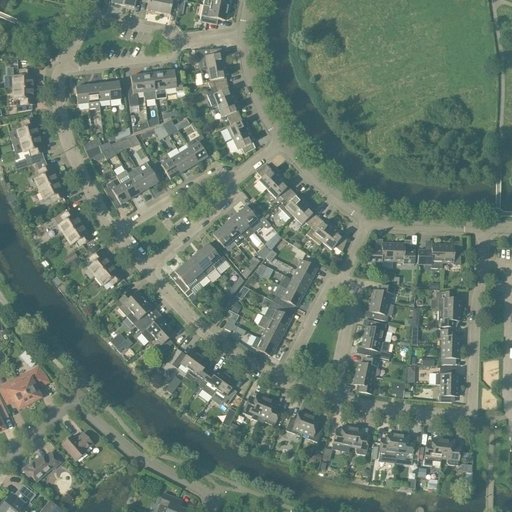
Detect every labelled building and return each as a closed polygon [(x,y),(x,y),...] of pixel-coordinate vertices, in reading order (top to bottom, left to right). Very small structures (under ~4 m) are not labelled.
[(123,0),(122,6),(134,8),(135,0),(123,0)] [(158,13),(160,0),(145,0),(148,1),(146,11),(158,13)] [(160,0),(158,13),(169,15),(172,5),(178,7),(179,0),(160,0)] [(210,7),(227,10),(227,9),(229,9),(230,2),(229,1),(229,0),(203,0),(203,6),(210,7)] [(227,12),(227,10),(210,7),(203,6),(200,22),(217,26),(218,20),(225,21),(225,20),(227,20),(228,13),(227,12)] [(200,71),(227,66),(225,57),(220,58),(219,55),(222,55),(221,49),(208,50),(210,57),(205,57),(207,69),(200,70),(200,71)] [(210,89),(227,84),(226,79),(223,79),(223,76),(228,75),(227,66),(200,71),(201,75),(201,76),(202,79),(201,79),(202,80),(203,84),(207,83),(208,83),(210,89)] [(13,88),(33,88),(33,70),(20,70),(20,76),(13,76),(13,88)] [(174,72),(163,73),(165,90),(164,90),(164,96),(165,96),(165,95),(176,93),(177,98),(184,97),(181,80),(175,81),(174,72)] [(165,90),(163,73),(152,74),(154,92),(164,90),(165,90)] [(154,92),(152,74),(142,76),(144,93),(154,92)] [(144,93),(142,76),(130,77),(133,94),(128,95),(130,107),(138,106),(137,94),(144,93)] [(107,84),(110,101),(121,100),(119,83),(107,84)] [(99,103),(110,101),(107,84),(97,85),(99,103)] [(212,109),(218,107),(236,99),(233,91),(227,93),(226,90),(229,89),(227,84),(210,89),(212,91),(208,93),(207,95),(209,100),(210,100),(213,108),(212,108),(212,109)] [(100,112),(99,103),(97,85),(86,87),(88,104),(89,110),(95,109),(95,111),(99,112),(100,112)] [(88,104),(86,87),(75,88),(77,105),(88,104)] [(33,105),(33,88),(13,88),(13,100),(17,100),(17,106),(33,105)] [(229,122),(240,117),(238,112),(235,113),(234,110),(239,108),(236,99),(218,107),(222,118),(226,116),(229,122)] [(26,121),(34,119),(32,113),(24,114),(26,121)] [(232,140),(250,132),(246,123),(241,126),(240,123),(242,122),(240,117),(229,122),(231,127),(227,129),(232,140)] [(149,129),(159,125),(158,123),(158,122),(158,118),(147,122),(147,125),(149,129)] [(20,142),(39,136),(34,119),(22,122),(24,128),(17,130),(20,142)] [(178,131),(189,124),(186,119),(174,126),(178,131)] [(149,129),(147,125),(147,122),(132,128),(133,134),(149,129)] [(254,140),(250,132),(232,140),(237,151),(241,149),(244,155),(255,149),(253,144),(250,145),(249,142),(254,140)] [(198,163),(207,158),(202,149),(208,146),(201,135),(186,144),(188,148),(189,149),(198,163)] [(44,153),(39,136),(20,142),(23,153),(30,151),(32,156),(44,153)] [(95,148),(99,147),(101,146),(99,139),(93,141),(94,145),(95,148)] [(95,148),(94,145),(93,141),(83,144),(85,152),(95,148)] [(121,142),(109,146),(111,150),(123,146),(121,142)] [(111,150),(109,146),(108,143),(101,146),(99,147),(100,151),(103,150),(104,153),(111,150)] [(100,151),(99,147),(95,148),(85,152),(87,157),(100,151)] [(198,163),(189,149),(188,148),(189,149),(180,154),(189,169),(198,163)] [(189,169),(180,154),(170,160),(179,175),(189,169)] [(26,160),(13,164),(15,171),(28,167),(26,160)] [(179,175),(170,160),(161,166),(170,180),(179,175)] [(39,190),(58,181),(50,165),(39,171),(41,176),(34,179),(39,190)] [(267,190),(281,176),(275,170),(271,174),(269,172),(271,170),(266,165),(256,173),(262,179),(258,182),(267,190)] [(149,189),(158,183),(149,168),(140,174),(149,189)] [(149,189),(140,174),(139,174),(136,169),(127,174),(130,179),(139,194),(149,189)] [(130,179),(127,174),(125,171),(116,176),(121,185),(130,200),(139,194),(130,179)] [(281,203),(292,192),(288,187),(286,189),(284,187),(288,183),(281,176),(267,190),(276,199),(279,196),(283,200),(281,203)] [(65,197),(58,181),(39,190),(44,200),(51,197),(54,203),(65,197)] [(130,200),(121,185),(116,188),(112,182),(106,186),(107,187),(104,190),(110,200),(115,197),(120,206),(130,200)] [(293,217),(307,203),(300,196),(296,200),(294,198),(296,196),(292,192),(281,203),(282,204),(279,208),(290,220),(293,217)] [(310,227),(318,218),(313,213),(311,215),(309,213),(313,209),(307,203),(293,217),(302,226),(305,222),(310,227)] [(254,234),(262,227),(265,229),(267,229),(270,226),(257,210),(252,214),(246,207),(238,214),(254,234)] [(65,235),(81,225),(72,210),(61,217),(65,222),(58,226),(65,235)] [(254,234),(238,214),(229,221),(241,234),(249,228),(254,234)] [(322,243),(334,227),(327,221),(323,226),(321,224),(323,222),(318,218),(310,227),(315,232),(312,235),(322,243)] [(241,234),(229,221),(221,228),(232,241),(238,248),(241,245),(243,247),(247,243),(240,235),(241,234)] [(91,240),(81,225),(65,235),(71,245),(77,241),(80,246),(91,240)] [(322,243),(331,251),(334,247),(342,253),(347,241),(340,235),(341,233),(334,227),(322,243)] [(232,241),(221,228),(213,235),(224,249),(232,241)] [(270,252),(276,244),(272,238),(264,245),(270,252)] [(392,262),(393,245),(382,244),(382,250),(368,250),(368,263),(382,264),(382,261),(392,262)] [(92,254),(98,249),(94,245),(89,250),(92,254)] [(200,252),(215,270),(226,261),(217,250),(214,252),(208,245),(200,252)] [(404,245),(393,245),(392,262),(403,262),(403,264),(414,265),(414,251),(404,251),(404,245)] [(442,265),(442,263),(443,246),(431,246),(431,252),(425,252),(425,265),(432,265),(434,265),(434,267),(435,268),(437,269),(439,268),(440,267),(441,265),(442,265)] [(442,263),(453,263),(453,266),(460,266),(460,252),(454,252),(454,246),(443,246),(442,263)] [(95,277),(111,264),(99,251),(90,259),(94,263),(88,268),(95,277)] [(63,258),(66,264),(78,257),(75,252),(63,258)] [(200,252),(191,259),(207,277),(215,270),(200,252)] [(255,267),(259,262),(253,257),(250,262),(251,263),(252,264),(252,265),(255,267)] [(207,277),(191,259),(183,266),(199,284),(207,277)] [(297,271),(312,279),(317,269),(302,261),(297,271)] [(122,278),(111,264),(95,277),(103,286),(109,281),(112,286),(122,278)] [(255,267),(252,265),(248,269),(247,268),(242,275),(246,279),(255,267)] [(255,273),(259,276),(263,278),(268,268),(261,265),(255,273)] [(199,284),(183,266),(175,273),(181,280),(176,284),(184,294),(188,298),(192,294),(192,289),(199,284)] [(312,279),(297,271),(292,280),(307,288),(312,279)] [(307,288),(292,280),(283,276),(283,277),(284,277),(283,278),(282,279),(280,283),(280,284),(280,286),(279,285),(278,286),(280,287),(302,298),(307,288)] [(232,290),(235,292),(240,287),(244,282),(240,277),(235,284),(236,285),(232,290)] [(374,291),(372,301),(394,306),(388,305),(390,294),(393,295),(394,288),(381,286),(380,292),(374,291)] [(243,287),(240,292),(245,296),(249,290),(243,287)] [(272,302),(289,310),(291,305),(296,308),(302,298),(280,287),(272,302)] [(126,317),(144,301),(143,300),(144,298),(139,293),(137,294),(136,293),(129,299),(125,295),(115,304),(119,308),(118,309),(126,317)] [(460,311),(460,299),(454,299),(454,293),(437,293),(435,295),(435,299),(437,300),(438,300),(438,310),(460,311)] [(138,329),(148,320),(144,316),(151,309),(150,308),(151,307),(146,301),(145,302),(144,301),(126,317),(133,325),(134,325),(138,329)] [(220,309),(224,312),(230,303),(227,301),(220,309)] [(394,306),(372,301),(369,312),(375,314),(374,320),(387,322),(388,316),(391,317),(391,316),(390,316),(392,306),(394,306)] [(276,311),(271,321),(286,328),(291,318),(286,316),(289,310),(272,302),(269,308),(276,311)] [(220,309),(218,313),(215,316),(219,318),(224,312),(220,309)] [(460,311),(438,310),(438,323),(440,323),(440,327),(454,328),(454,321),(459,322),(460,311)] [(286,328),(271,321),(262,316),(262,317),(263,317),(262,318),(261,319),(259,323),(259,324),(259,326),(258,325),(257,326),(266,330),(281,338),(286,328)] [(148,343),(167,326),(165,325),(167,324),(161,318),(160,319),(159,318),(152,325),(148,320),(138,329),(141,334),(148,343)] [(239,328),(234,326),(236,322),(230,319),(224,329),(230,332),(231,330),(236,333),(239,328)] [(366,327),(364,338),(385,342),(387,331),(385,331),(386,325),(373,322),(372,328),(366,327)] [(174,335),(167,326),(148,343),(149,343),(154,338),(161,346),(156,350),(160,355),(171,346),(167,341),(174,335)] [(281,338),(266,330),(261,340),(276,347),(281,338)] [(459,348),(459,337),(453,337),(453,331),(440,331),(440,337),(442,337),(442,348),(459,348)] [(121,334),(111,341),(115,347),(125,340),(121,334)] [(276,347),(261,340),(256,337),(251,347),(271,357),(276,347)] [(385,342),(364,338),(362,349),(367,350),(366,356),(389,361),(390,354),(386,353),(388,343),(385,342)] [(118,353),(123,348),(124,348),(121,344),(116,349),(115,349),(118,353)] [(459,348),(442,348),(442,359),(439,359),(439,365),(452,366),(453,359),(458,359),(459,348)] [(184,377),(199,357),(190,350),(184,358),(180,355),(172,366),(177,369),(180,364),(189,371),(184,377)] [(19,357),(28,366),(34,360),(25,351),(19,357)] [(199,357),(184,377),(193,384),(195,382),(199,386),(210,371),(205,368),(208,363),(207,362),(208,361),(202,356),(201,358),(199,357)] [(356,374),(373,378),(375,378),(375,376),(377,376),(379,375),(379,373),(379,372),(378,370),(377,369),(377,367),(378,361),(365,358),(364,365),(359,363),(356,374)] [(435,374),(435,386),(458,386),(458,375),(452,375),(453,369),(439,368),(439,375),(435,374)] [(17,380),(30,404),(40,398),(35,388),(36,387),(46,381),(47,382),(47,381),(44,376),(38,369),(17,380)] [(198,387),(212,397),(227,376),(218,370),(214,375),(210,371),(199,386),(198,387)] [(356,374),(354,385),(359,386),(358,392),(371,395),(372,389),(370,388),(373,378),(356,374)] [(227,376),(212,397),(210,400),(211,400),(211,399),(220,405),(222,402),(227,406),(235,395),(230,391),(236,383),(227,376)] [(165,390),(171,395),(181,382),(174,377),(165,390)] [(30,404),(17,380),(0,388),(0,390),(7,403),(7,402),(12,399),(14,400),(19,410),(30,404)] [(391,395),(404,396),(404,382),(391,382),(391,395)] [(458,386),(435,386),(441,386),(441,397),(438,397),(438,403),(439,403),(451,403),(452,397),(457,397),(458,386)] [(253,415),(259,417),(267,399),(257,395),(253,404),(247,402),(242,414),(252,418),(253,415)] [(277,403),(267,399),(259,417),(257,422),(262,424),(265,423),(274,427),(281,411),(275,408),(277,403)] [(302,434),(309,415),(299,412),(295,422),(290,420),(285,431),(295,435),(296,432),(302,434)] [(236,414),(232,422),(241,426),(244,417),(236,414)] [(302,434),(308,437),(307,440),(317,443),(321,431),(316,429),(319,419),(309,415),(302,434)] [(353,428),(342,426),(340,436),(334,435),(332,448),(342,450),(343,446),(350,447),(353,428)] [(353,428),(350,447),(356,449),(355,452),(356,455),(365,456),(369,436),(363,435),(364,430),(353,428)] [(396,455),(398,435),(387,433),(387,439),(380,438),(378,456),(389,457),(389,454),(396,455)] [(64,443),(62,445),(75,461),(86,452),(85,451),(93,444),(85,435),(79,440),(76,440),(72,436),(70,438),(68,438),(64,442),(64,443)] [(396,455),(402,455),(402,459),(412,460),(414,447),(408,447),(409,436),(398,435),(396,455)] [(441,459),(443,440),(432,438),(431,449),(425,448),(424,461),(434,462),(434,459),(441,459)] [(441,459),(448,460),(447,463),(457,465),(459,452),(453,451),(454,441),(443,440),(441,459)] [(323,458),(329,460),(332,451),(325,449),(323,458)] [(33,462),(23,470),(29,477),(31,476),(36,482),(51,470),(52,470),(61,463),(52,453),(44,460),(42,458),(34,464),(33,462)] [(313,453),(311,461),(320,463),(322,456),(313,453)] [(426,469),(418,468),(417,477),(425,478),(426,469)] [(407,489),(414,490),(415,480),(408,479),(407,489)] [(0,509),(0,511),(27,511),(30,509),(26,506),(34,496),(23,487),(14,497),(12,494),(7,500),(7,501),(6,502),(7,502),(7,503),(4,506),(3,506),(2,506),(0,509)] [(160,505),(157,511),(186,511),(187,511),(173,506),(176,499),(163,494),(159,505),(160,505)] [(41,511),(62,511),(63,511),(50,502),(41,511)]
